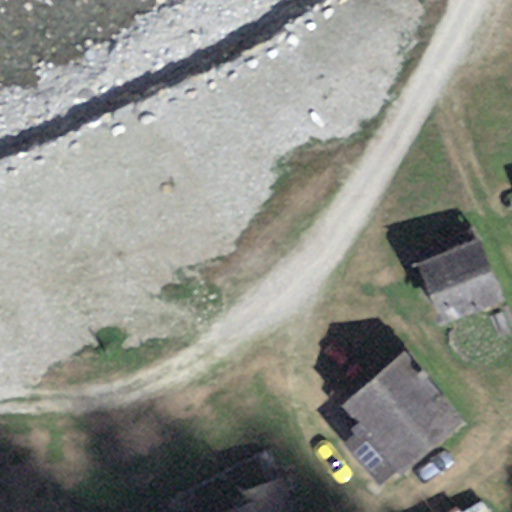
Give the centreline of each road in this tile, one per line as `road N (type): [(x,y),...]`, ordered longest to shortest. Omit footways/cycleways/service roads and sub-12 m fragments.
road 1 (track): [(471,0),(323,242),(257,311),(175,372),(79,401),(0,404)]
road 2 (track): [(0,277),(40,299),(110,316),(257,311)]
